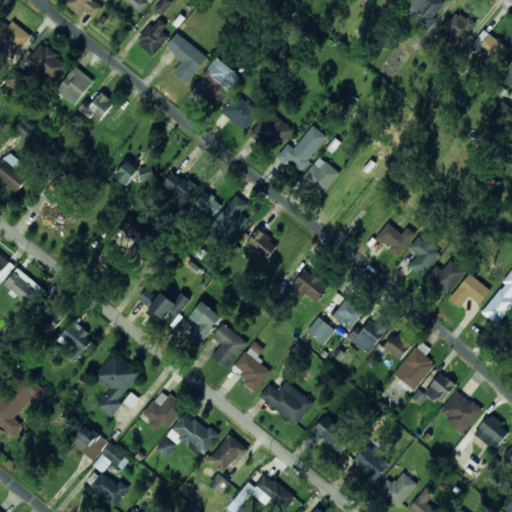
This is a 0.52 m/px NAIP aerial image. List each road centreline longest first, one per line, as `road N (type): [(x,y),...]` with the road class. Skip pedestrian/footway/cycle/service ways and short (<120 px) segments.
road 1 (residential): [(511,397),(27,0)]
road 2 (residential): [(356,511),(0,219)]
